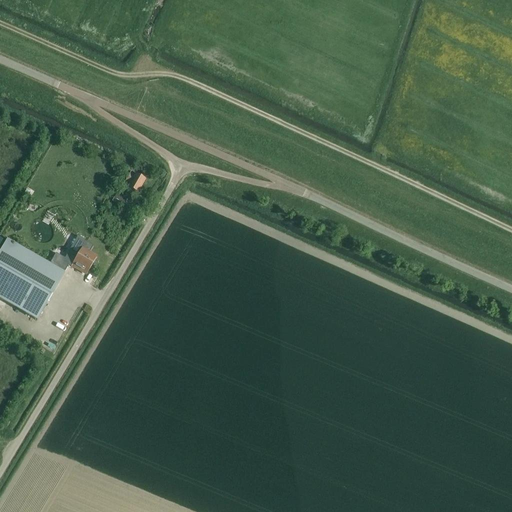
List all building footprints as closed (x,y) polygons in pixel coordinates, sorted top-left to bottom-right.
[(137,193),(145,180),(131,171),(125,181),(129,183),(126,187),(137,193)] [(116,194),(112,201),(118,205),(123,198),(116,194)] [(55,253),(49,263),(64,272),(68,265),(74,268),(73,269),(74,269),(75,268),(82,272),(83,270),(87,272),(92,265),(93,264),(95,261),(95,260),(96,258),(88,253),(93,245),(77,235),(64,258),(55,253)] [(6,240),(0,250),(0,299),(36,321),(64,273),(6,240)] [(73,291),(76,286),(80,288),(76,294),(87,301),(93,290),(74,279),(68,289),(73,291)] [(65,320),(73,324),(78,314),(69,310),(65,320)]
